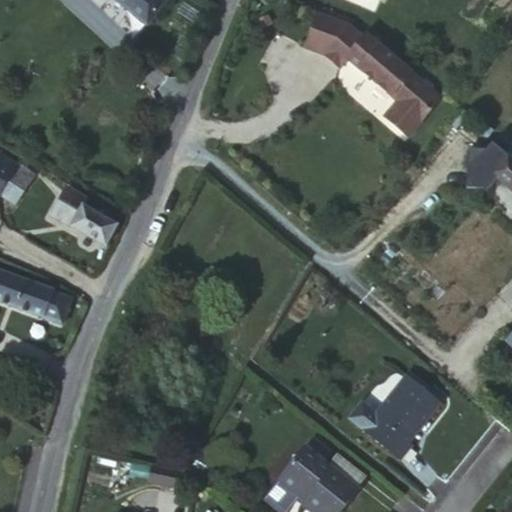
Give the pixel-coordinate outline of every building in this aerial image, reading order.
[(160,0),(117,0),(148,25),(165,3),(160,0)] [(389,114),(412,133),(443,97),(369,35),(368,37),(363,42),(349,30),(352,27),(351,26),(352,24),(320,12),(308,46),(329,53),(344,66),(351,58),(401,99),(389,114)] [(363,42),(368,37),(352,24),(351,26),(352,27),(349,30),(363,42)] [(511,149),(504,142),(484,167),(511,190),(511,161),(509,158),(511,153),(511,149)] [(0,193),(16,170),(0,158),(0,193)] [(31,163),(24,158),(19,165),(27,170),(31,163)] [(16,170),(0,193),(0,194),(14,204),(35,175),(27,170),(19,165),(17,168),(16,170)] [(69,189),(54,217),(106,247),(120,219),(69,189)] [(0,302),(62,325),(70,301),(1,275),(1,272),(0,271),(0,302)] [(412,376),(408,381),(441,409),(445,404),(412,376)] [(441,409),(408,381),(377,416),(364,405),(351,421),(400,463),(413,449),(409,445),(441,409)] [(314,441),(308,449),(323,462),(330,455),(314,441)] [(323,462),(308,449),(306,447),(279,478),(306,501),(302,506),(309,511),(339,511),(357,492),(323,462)] [(151,469),(148,483),(175,489),(177,475),(151,469)]
